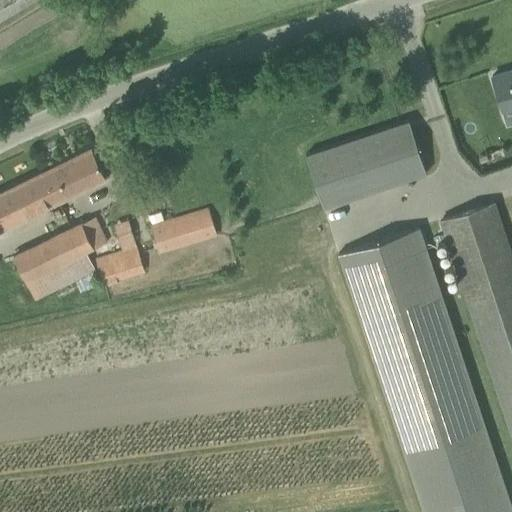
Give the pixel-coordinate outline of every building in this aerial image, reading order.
[(0,0),(0,20),(34,0),(0,0)] [(511,69),(492,76),(502,108),(511,104),(511,69)] [(409,124),(306,158),(324,211),(427,177),(409,124)] [(0,226),(105,175),(92,148),(0,192),(0,226)] [(511,259),(493,202),(441,219),(442,220),(440,221),(441,226),(443,225),(445,232),(448,240),(461,279),(464,288),(471,310),(511,433),(511,259)] [(151,226),(158,252),(215,235),(208,209),(151,226)] [(85,250),(103,240),(91,216),(13,254),(35,297),(94,268),(85,250)] [(423,511),(511,511),(511,510),(418,226),(338,253),(423,511)] [(132,230),(117,234),(122,251),(95,259),(102,284),(110,282),(107,274),(136,266),(138,273),(144,272),(132,230)]
